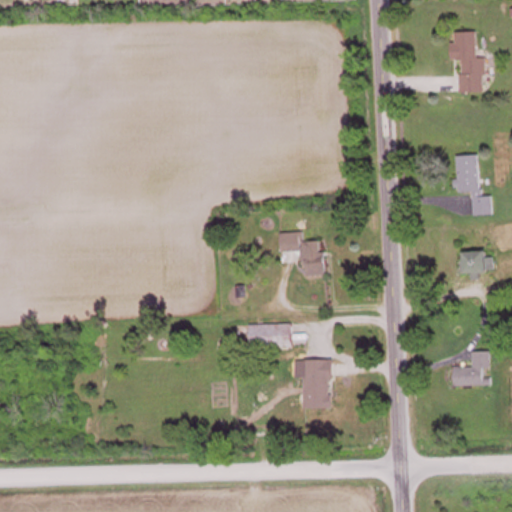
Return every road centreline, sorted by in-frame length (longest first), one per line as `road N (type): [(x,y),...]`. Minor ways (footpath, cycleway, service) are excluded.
road 1 (residential): [(395,511),(370,0)]
road 2 (residential): [(0,476),(511,463)]
